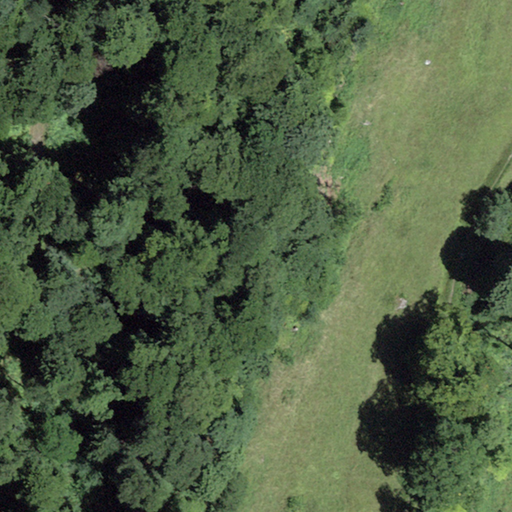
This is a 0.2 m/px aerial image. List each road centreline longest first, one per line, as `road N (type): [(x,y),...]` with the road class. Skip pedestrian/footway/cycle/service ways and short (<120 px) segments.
road 1 (track): [(511,136),(450,273),(396,511)]
road 2 (track): [(0,268),(28,200),(38,114),(31,0)]
